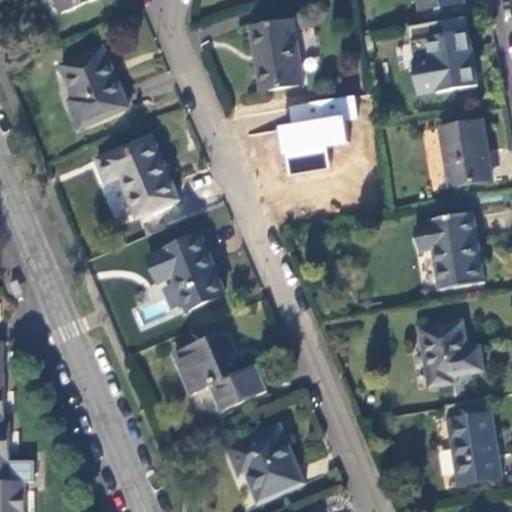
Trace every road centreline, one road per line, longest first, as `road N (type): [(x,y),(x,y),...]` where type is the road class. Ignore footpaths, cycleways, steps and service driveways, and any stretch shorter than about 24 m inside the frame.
road 1 (residential): [(374,511),(177,44),(168,0)]
road 2 (secondary): [(0,167),(145,511)]
